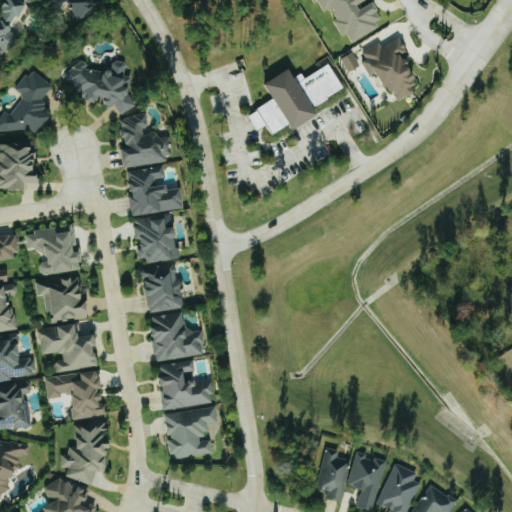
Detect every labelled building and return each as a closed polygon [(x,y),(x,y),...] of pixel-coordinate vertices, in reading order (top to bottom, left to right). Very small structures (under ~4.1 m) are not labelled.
[(26,5),(18,0),(7,0),(0,11),(0,52),(7,57),(19,37),(10,31),(26,5)] [(105,0),(69,0),(80,19),(108,3),(105,0)] [(317,0),(324,13),(331,10),(345,36),(349,34),(353,43),(385,26),(372,2),(370,0),(317,0)] [(397,102),(416,92),(413,85),(420,81),(406,54),(409,52),(402,38),(384,48),(381,44),(361,54),(372,75),(381,71),(397,102)] [(349,72),(361,68),(355,53),(343,58),(349,72)] [(114,71),(87,69),(87,65),(72,64),(69,96),(100,99),(100,97),(109,98),(109,106),(121,108),(121,109),(131,110),(134,77),(126,77),(128,62),(115,61),(114,71)] [(346,90),(331,64),(299,81),(293,70),(268,83),(276,100),(251,114),(260,131),(270,125),(275,134),(294,124),(296,129),(320,116),(315,107),(346,90)] [(54,86),(33,69),(16,89),(25,96),(10,115),(6,111),(0,118),(0,124),(18,139),(28,127),(36,134),(51,116),(43,110),(49,104),(43,99),(54,86)] [(125,168),(174,160),(170,138),(160,139),(159,133),(149,134),(146,114),(122,118),(127,150),(123,150),(125,168)] [(0,189),(25,191),(26,183),(36,184),(37,146),(0,144),(0,189)] [(186,209),(183,188),(169,190),(168,180),(167,181),(165,166),(130,171),(133,196),(131,196),(134,216),(186,209)] [(180,260),(178,227),(172,228),(172,215),(136,217),(137,240),(144,240),(144,250),(140,250),(141,262),(180,260)] [(42,275),(84,270),(82,252),(78,253),(74,227),(27,233),(30,254),(48,251),(49,263),(40,264),(42,275)] [(0,237),(0,281),(9,280),(8,270),(0,271),(0,261),(19,259),(16,235),(0,237)] [(150,313),(186,308),(182,280),(178,281),(175,264),(145,268),(150,313)] [(47,296),(50,323),(88,319),(83,276),(37,281),(39,297),(47,296)] [(0,332),(17,330),(12,296),(19,295),(17,284),(0,286),(0,332)] [(206,354),(202,330),(188,332),(184,312),(152,318),(159,362),(206,354)] [(100,367),(96,335),(81,337),(80,325),(40,330),(43,355),(63,353),(64,360),(56,361),(58,372),(100,367)] [(0,381),(36,376),(33,358),(23,359),(20,339),(0,341),(0,381)] [(215,404),(212,381),(188,383),(187,373),(196,372),(195,361),(159,365),(161,379),(165,410),(215,404)] [(47,378),(50,398),(74,395),(75,408),(73,408),(74,420),(107,416),(101,371),(47,378)] [(0,431),(32,427),(28,393),(33,393),(31,382),(0,386),(0,431)] [(166,414),(168,436),(170,436),(173,459),(213,454),(211,439),(209,439),(208,424),(219,423),(217,408),(166,414)] [(75,427),(79,446),(71,448),(68,454),(61,456),(63,467),(70,469),(67,477),(94,486),(98,473),(107,471),(109,465),(107,459),(110,449),(112,449),(108,430),(109,426),(98,422),(75,427)] [(32,446),(11,442),(0,446),(0,495),(12,491),(7,480),(17,477),(20,458),(30,454),(32,446)] [(339,458),(341,451),(327,448),(318,491),(328,493),(327,500),(343,503),(352,460),(339,458)] [(358,507),(375,511),(388,461),(357,453),(349,486),(363,489),(358,507)] [(422,484),(425,475),(395,463),(380,505),(392,509),(390,511),(451,511),(457,497),(422,484)]
